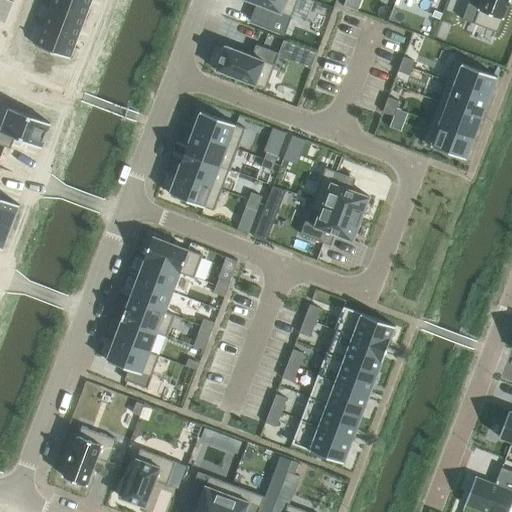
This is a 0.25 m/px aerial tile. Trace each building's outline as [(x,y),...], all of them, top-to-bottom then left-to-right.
[(9,0),(6,0),(2,10),(10,13),(14,2),(9,0)] [(53,0),(52,4),(86,17),(92,0),(53,0)] [(246,0),(269,9),(265,19),(288,28),(298,0),(246,0)] [(469,0),(463,19),(498,33),(510,0),(469,0)] [(52,4),(44,24),(78,37),(86,17),(52,4)] [(2,10),(0,16),(0,22),(6,24),(10,13),(2,10)] [(44,24),(36,45),(70,58),(78,37),(44,24)] [(226,46),(216,70),(266,89),(280,53),(256,44),(252,56),(226,46)] [(403,58),(401,65),(412,70),(415,62),(403,58)] [(452,62),(445,82),(490,99),(497,79),(452,62)] [(401,65),(398,73),(409,77),(412,70),(401,65)] [(445,82),(437,102),(482,119),(490,99),(445,82)] [(388,98),(385,106),(396,110),(399,103),(388,98)] [(437,102),(430,123),(474,139),(482,119),(437,102)] [(385,106),(382,113),(394,117),(396,110),(385,106)] [(0,130),(0,144),(11,148),(15,137),(41,147),(51,123),(11,108),(2,131),(0,130)] [(201,111),(193,132),(238,149),(245,128),(201,111)] [(430,123),(422,142),(467,159),(474,139),(430,123)] [(193,132),(185,152),(230,169),(238,149),(193,132)] [(185,152),(178,173),(222,189),(230,169),(185,152)] [(267,152),(264,159),(275,163),(278,156),(267,152)] [(264,159),(261,166),(273,171),(275,163),(264,159)] [(326,167),(313,201),(362,219),(370,197),(345,187),(349,176),(326,167)] [(178,173),(170,194),(214,210),(222,189),(178,173)] [(0,217),(7,220),(15,198),(0,192),(0,217)] [(251,192),(249,199),(260,204),(263,196),(251,192)] [(249,199),(246,207),(257,211),(260,204),(249,199)] [(313,201),(301,234),(324,243),(328,232),(354,241),(362,219),(313,201)] [(153,236),(145,258),(195,277),(203,255),(153,236)] [(145,259),(137,279),(173,292),(181,273),(194,278),(195,277),(145,258),(145,259)] [(219,278),(216,285),(228,289),(230,282),(219,278)] [(137,279),(130,299),(175,316),(175,315),(166,311),(173,292),(137,279)] [(216,285),(214,292),(225,297),(228,289),(216,285)] [(130,299),(122,319),(167,336),(175,316),(130,299)] [(310,304),(308,311),(319,315),(322,308),(310,304)] [(344,306),(336,329),(387,349),(396,326),(344,306)] [(308,311),(305,318),(316,322),(319,315),(308,311)] [(204,318),(201,326),(212,330),(215,323),(204,318)] [(305,318),(302,325),(314,329),(316,322),(305,318)] [(122,319),(115,339),(160,356),(160,355),(151,352),(158,333),(167,337),(167,336),(122,319)] [(302,325),(300,332),(311,337),(314,329),(302,325)] [(201,326),(198,333),(210,337),(212,330),(201,326)] [(336,329),(327,352),(379,371),(383,361),(387,349),(336,329)] [(115,339),(107,360),(129,369),(125,380),(148,388),(153,376),(152,376),(160,356),(115,339)] [(294,348),(291,356),(302,360),(305,353),(294,348)] [(327,352),(319,374),(370,394),(379,371),(327,352)] [(291,356),(288,363),(299,367),(302,360),(291,356)] [(189,359),(186,366),(197,370),(200,363),(189,359)] [(288,363),(285,370),(297,374),(299,367),(288,363)] [(285,370),(283,377),(294,381),(297,374),(285,370)] [(319,374),(310,397),(362,416),(370,394),(319,374)] [(277,393),(274,400),(285,405),(288,398),(277,393)] [(310,397),(302,419),(353,439),(362,416),(310,397)] [(274,400),(271,408),(282,412),(285,405),(274,400)] [(137,401),(132,413),(140,416),(144,404),(137,401)] [(271,408),(268,415),(280,419),(282,412),(271,408)] [(511,411),(509,410),(499,436),(511,441),(511,411)] [(268,415),(266,422),(277,426),(280,419),(268,415)] [(302,419),(293,442),(345,462),(353,439),(302,419)] [(82,426),(63,476),(88,485),(98,458),(109,463),(118,439),(82,426)] [(218,432),(205,427),(201,439),(213,443),(218,432)] [(140,448),(122,498),(146,507),(156,481),(168,485),(169,481),(176,461),(140,448)] [(292,459),(281,455),(265,496),(259,511),(272,511),(277,500),(292,459)] [(300,462),(292,459),(288,471),(295,474),(300,462)] [(188,466),(176,461),(169,481),(180,486),(188,466)] [(475,476),(465,504),(484,511),(508,511),(511,504),(511,470),(502,467),(496,484),(475,476)] [(199,471),(190,494),(201,499),(195,511),(221,511),(232,484),(199,471)] [(232,484),(221,511),(259,511),(265,496),(232,484)] [(284,511),(288,504),(277,500),(272,511),(284,511)]
